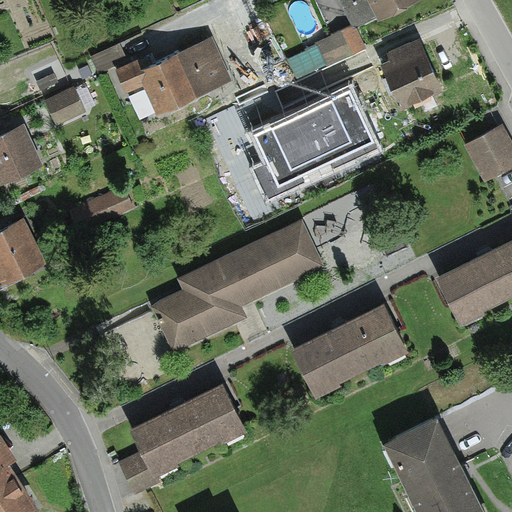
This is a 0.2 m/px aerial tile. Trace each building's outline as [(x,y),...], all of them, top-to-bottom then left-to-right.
[(379,16),(410,0),(342,0),(354,23),(377,12),(379,16)] [(328,66),(361,51),(350,26),(317,41),(328,66)] [(157,109),(234,77),(214,31),(141,62),(145,71),(142,75),(145,81),(157,109)] [(128,57),(120,40),(91,54),(99,71),(128,57)] [(445,85),(425,41),(390,57),(391,59),(383,62),(402,104),(445,85)] [(126,88),(145,81),(142,75),(145,71),(141,62),(138,55),(116,64),(126,88)] [(93,72),(88,63),(79,67),(83,76),(93,72)] [(369,133),(341,68),(242,113),(271,177),(369,133)] [(45,96),(57,122),(87,108),(87,107),(77,86),(75,82),(45,96)] [(80,85),(77,86),(87,107),(96,103),(87,85),(81,88),(80,85)] [(25,118),(0,129),(0,180),(44,161),(25,118)] [(511,135),(503,120),(465,141),(486,178),(511,163),(511,135)] [(126,186),(74,207),(81,226),(134,205),(126,186)] [(0,281),(48,258),(24,211),(0,223),(0,281)] [(241,302),(325,262),(302,214),(176,273),(182,286),(152,300),(174,347),(246,313),(241,302)] [(511,231),(436,269),(461,320),(486,308),(485,305),(511,291),(511,231)] [(385,359),(411,347),(386,296),(292,341),(317,392),(341,380),(340,378),(383,357),(385,359)] [(440,411),(509,377),(497,352),(420,390),(430,411),(438,408),(440,411)] [(223,440),(250,426),(224,374),(128,422),(141,448),(119,459),(135,492),(160,479),(157,472),(179,460),(178,458),(221,437),(223,440)] [(422,511),(490,511),(440,411),(438,408),(430,411),(384,435),(422,511)] [(0,511),(21,511),(39,501),(12,458),(18,454),(1,428),(0,428),(0,511)]
